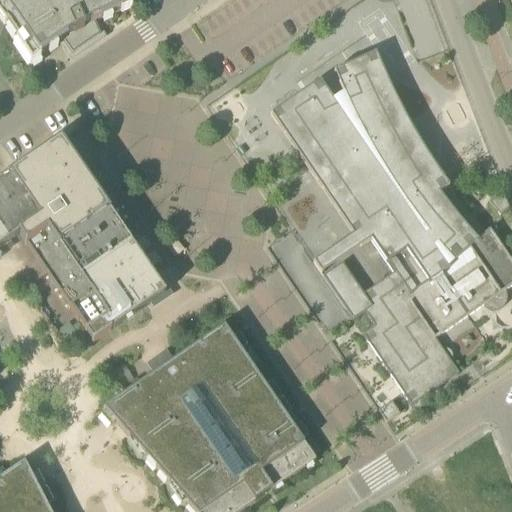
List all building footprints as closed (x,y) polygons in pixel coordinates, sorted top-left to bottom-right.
[(129,9),(125,0),(0,0),(0,17),(31,64),(63,42),(72,56),(100,37),(94,25),(129,9)] [(453,215),(439,196),(449,189),(440,177),(431,184),(417,163),(403,141),(398,130),(386,107),(374,83),(370,72),(381,68),(376,55),(334,73),(334,74),(344,70),(348,80),(338,84),(343,95),(333,102),(326,93),(305,107),(299,98),(308,92),(307,91),(270,117),(277,129),(288,122),(316,165),(362,231),(352,238),(360,250),(370,243),(393,276),(363,297),(342,266),(322,279),(352,323),(364,315),(374,329),(362,337),(381,366),(411,408),(445,385),(433,368),(440,363),(442,365),(443,365),(448,365),(450,363),(452,360),(452,357),(451,354),(450,352),(447,351),(444,350),(442,351),(435,341),(484,307),(485,309),(487,310),(489,311),(491,312),(493,312),(495,312),(497,312),(499,311),(503,309),(506,305),(507,301),(506,295),(505,292),(511,287),(511,265),(498,245),(480,257),(473,247),(478,243),(470,235),(453,215)] [(92,344),(108,334),(165,295),(60,142),(0,182),(0,249),(19,236),(92,344)] [(500,218),(509,210),(502,194),(489,205),(500,218)] [(242,511),(315,462),(224,328),(171,364),(166,356),(150,366),(155,375),(103,411),(129,440),(136,435),(150,455),(145,459),(169,486),(176,480),(190,500),(185,504),(192,511),(242,511)] [(391,405),(379,413),(386,424),(399,416),(391,405)] [(482,454),(422,497),(432,511),(469,511),(465,505),(496,484),(498,487),(495,489),(497,493),(504,488),(482,454)] [(0,511),(48,511),(38,492),(24,465),(0,480),(0,511)] [(510,511),(503,494),(481,509),(482,511),(510,511)]
